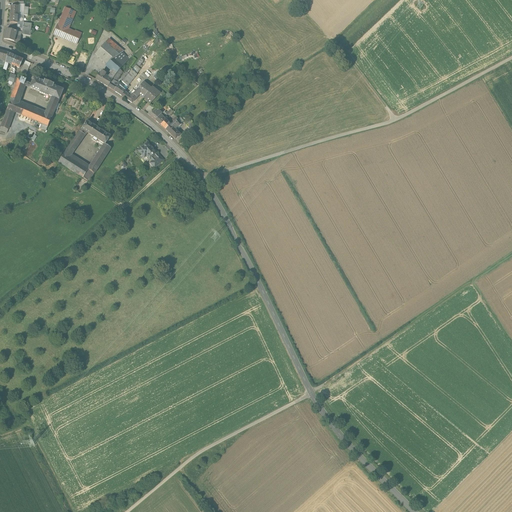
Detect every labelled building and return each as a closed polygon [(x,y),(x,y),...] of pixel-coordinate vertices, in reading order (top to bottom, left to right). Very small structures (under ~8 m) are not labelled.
[(19,6),(11,6),(10,14),(18,15),(19,6)] [(76,12),(65,8),(62,15),(63,15),(58,25),(53,35),(54,35),(54,34),(76,44),(76,45),(77,45),(81,35),(68,29),(76,12)] [(18,15),(10,14),(10,22),(17,23),(18,15)] [(16,31),(6,29),(3,40),(19,43),(20,37),(15,36),(16,31)] [(112,49),(105,42),(95,54),(106,65),(113,70),(111,73),(115,75),(117,73),(120,70),(122,67),(128,60),(127,58),(122,52),(123,51),(116,45),(112,49)] [(16,57),(8,53),(6,59),(5,61),(5,62),(12,65),(16,57)] [(23,60),(16,57),(12,65),(15,67),(19,69),(23,60)] [(25,61),(21,71),(19,75),(24,78),(30,63),(25,61)] [(115,75),(112,80),(115,82),(120,75),(122,72),(120,70),(117,73),(115,75)] [(131,71),(129,74),(128,75),(124,79),(122,82),(127,86),(136,75),(131,71)] [(105,77),(103,76),(105,74),(101,72),(100,74),(99,74),(96,80),(108,87),(110,83),(112,80),(115,75),(111,73),(108,77),(106,75),(105,77)] [(157,73),(153,77),(157,82),(162,77),(157,73)] [(15,77),(10,75),(8,81),(7,86),(14,89),(18,79),(19,77),(16,75),(15,77)] [(14,89),(1,127),(8,130),(14,113),(16,109),(17,104),(24,85),(25,80),(21,79),(20,80),(18,79),(14,89)] [(53,85),(44,81),(43,83),(34,79),(30,88),(39,92),(39,93),(48,97),(49,96),(52,97),(59,100),(62,91),(52,87),(53,85)] [(115,82),(112,80),(110,83),(108,87),(114,91),(116,86),(118,83),(115,82)] [(118,83),(116,86),(114,91),(121,96),(124,92),(128,88),(127,86),(122,82),(120,80),(118,83)] [(134,93),(132,94),(136,98),(140,94),(142,96),(147,91),(145,90),(144,91),(143,90),(146,86),(148,83),(145,80),(144,81),(134,93)] [(153,91),(150,89),(143,98),(148,101),(147,102),(149,104),(159,94),(154,90),(153,91)] [(132,92),(131,93),(129,92),(127,95),(124,92),(121,96),(132,103),(136,98),(132,94),(134,93),(132,92)] [(44,115),(40,113),(37,122),(41,124),(48,126),(59,100),(52,97),(51,98),(44,115)] [(151,103),(144,112),(149,116),(153,112),(152,111),(155,107),(157,105),(155,102),(153,104),(151,103)] [(23,104),(22,106),(17,104),(16,109),(14,113),(25,117),(28,109),(27,108),(28,106),(23,104)] [(40,113),(28,109),(25,117),(37,122),(40,113)] [(153,112),(149,116),(155,121),(160,115),(161,114),(158,110),(154,114),(153,112)] [(161,114),(160,115),(155,121),(160,125),(166,120),(162,116),(167,114),(166,113),(164,112),(161,114)] [(166,120),(160,125),(165,130),(170,125),(166,120)] [(170,125),(165,130),(175,139),(179,134),(175,130),(181,124),(177,120),(174,122),(171,124),(170,125)] [(87,121),(59,162),(68,168),(73,160),(69,157),(86,132),(89,134),(94,126),(87,121)] [(192,123),(188,127),(191,131),(196,128),(192,123)] [(94,126),(89,134),(94,137),(92,139),(96,141),(97,139),(103,143),(102,145),(104,145),(105,144),(110,136),(94,126)] [(88,170),(79,164),(74,172),(89,181),(110,148),(109,147),(111,144),(108,143),(107,144),(106,143),(106,145),(105,144),(104,145),(88,170)] [(150,147),(147,143),(138,151),(142,155),(145,152),(147,154),(146,155),(150,159),(152,161),(158,156),(156,154),(156,153),(153,149),(151,147),(151,146),(150,147)] [(152,161),(150,163),(154,168),(163,160),(158,155),(158,156),(152,161)] [(79,164),(73,160),(68,168),(74,172),(79,164)]
